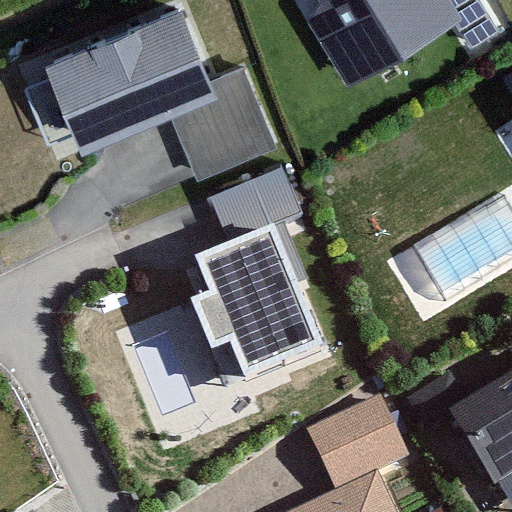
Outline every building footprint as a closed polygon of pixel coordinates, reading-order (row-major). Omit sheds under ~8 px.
[(444,0),(297,0),(341,76),(452,13),(444,0)] [(181,3),(35,61),(68,143),(164,105),(193,176),(267,146),(232,58),(207,68),(181,3)] [(205,199),(230,258),(269,242),(304,228),(280,169),(205,199)] [(230,258),(190,277),(204,308),(189,315),(206,353),(219,347),(243,401),(324,366),(269,242),(230,258)] [(511,334),(414,396),(480,499),(511,478),(511,334)] [(331,488),(272,511),(395,511),(380,476),(408,464),(377,392),(303,423),(331,488)]
